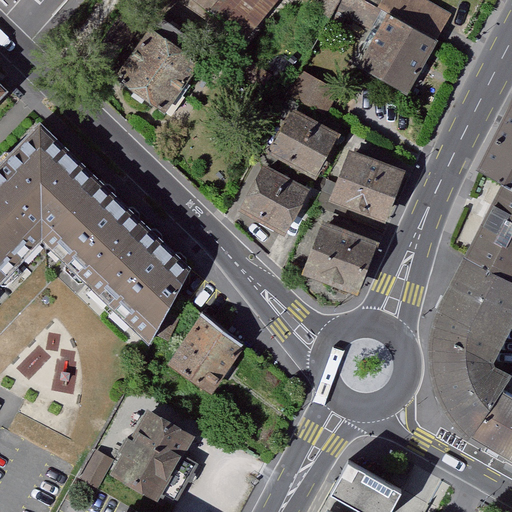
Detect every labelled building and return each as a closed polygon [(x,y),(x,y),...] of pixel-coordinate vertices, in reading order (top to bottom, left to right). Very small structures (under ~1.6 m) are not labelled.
[(120,0),(84,61),(99,76),(145,0),(120,0)] [(364,66),(418,94),(445,42),(441,40),(363,0),(344,0),(342,5),(330,27),(344,35),(351,22),(379,36),(364,66)] [(363,0),(441,40),(452,16),(421,0),(363,0)] [(124,66),(176,111),(212,60),(185,41),(191,34),(166,14),(124,66)] [(241,74),(272,96),(283,76),(254,57),(241,74)] [(310,59),(296,84),(335,104),(343,108),(354,80),(310,59)] [(0,113),(19,93),(0,74),(0,113)] [(275,151),(327,178),(352,130),(328,117),(335,104),(296,84),(284,107),(295,112),(275,151)] [(511,118),(483,175),(502,183),(481,237),(511,256),(511,118)] [(56,121),(0,179),(0,301),(58,243),(158,345),(220,275),(56,121)] [(351,203),(397,220),(416,168),(361,147),(341,200),(321,192),(315,210),(344,221),(351,203)] [(246,206),(290,234),(319,186),(271,163),(246,206)] [(328,220),(311,270),(343,281),(339,292),(354,297),(358,287),(365,290),(383,238),(328,220)] [(433,365),(443,400),(452,419),(478,440),(511,374),(511,367),(499,362),(511,336),(511,256),(481,237),(436,336),(433,365)] [(208,331),(181,375),(231,405),(258,361),(208,331)] [(511,375),(478,440),(511,458),(511,375)] [(206,449),(148,414),(110,476),(168,511),(206,449)] [(349,461),(332,492),(363,509),(367,511),(389,511),(402,491),(349,461)]
